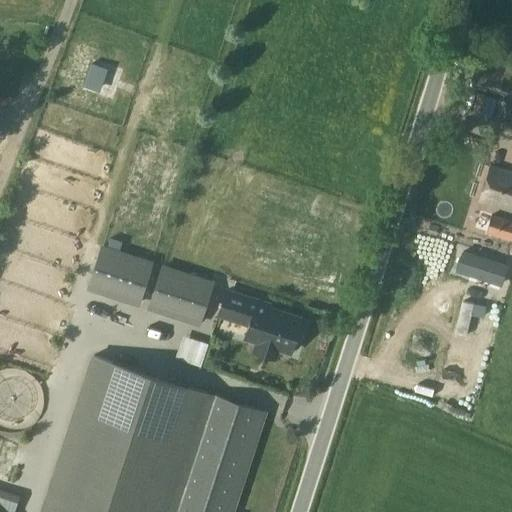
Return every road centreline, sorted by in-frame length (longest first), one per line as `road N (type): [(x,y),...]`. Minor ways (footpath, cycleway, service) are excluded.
road 1 (unclassified): [(300,511),(460,0)]
road 2 (track): [(71,0),(0,186)]
